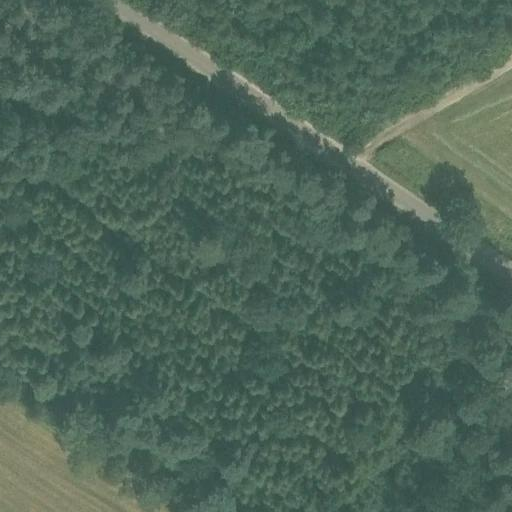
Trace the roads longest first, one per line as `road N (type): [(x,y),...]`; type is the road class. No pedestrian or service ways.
road 1 (unclassified): [(511,274),(111,0)]
road 2 (track): [(511,57),(346,161)]
